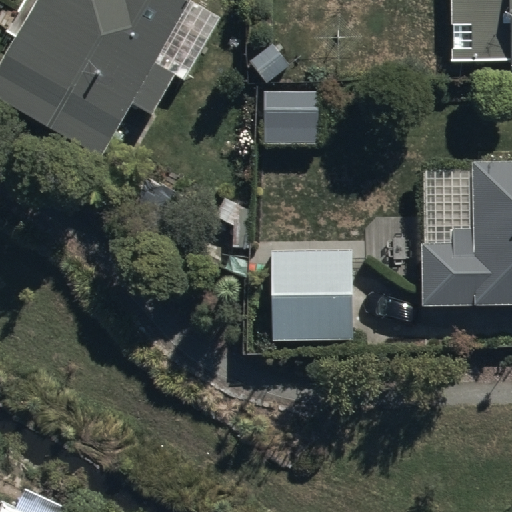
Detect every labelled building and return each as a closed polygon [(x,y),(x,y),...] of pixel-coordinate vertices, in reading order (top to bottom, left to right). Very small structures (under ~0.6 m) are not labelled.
[(26,0),(0,46),(0,82),(106,143),(132,97),(153,108),(179,62),(154,48),(181,0),(26,0)] [(511,0),(448,0),(449,53),(511,52),(511,0)] [(258,81),(259,136),(318,136),(318,81),(258,81)] [(418,161),(419,296),(511,294),(511,143),(467,144),(467,161),(418,161)] [(0,332),(105,409),(160,334),(90,283),(80,298),(23,256),(33,243),(2,220),(12,207),(0,198),(0,332)] [(351,241),(269,241),(269,331),(351,331),(351,241)] [(389,366),(269,368),(270,456),(399,455),(399,403),(447,403),(446,358),(389,359),(389,366)] [(495,452),(422,452),(422,511),(511,511),(511,423),(495,423),(495,452)]
